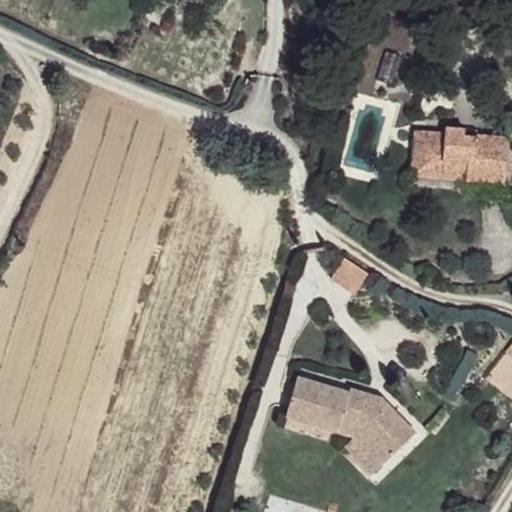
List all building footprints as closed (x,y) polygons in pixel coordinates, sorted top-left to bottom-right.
[(423,37),(424,48),(437,48),(437,35),(423,37)] [(344,75),(342,83),(351,87),(354,78),(344,75)] [(444,135),(429,133),(425,168),(468,172),(468,181),(506,184),(510,139),(477,136),(477,137),(466,136),(466,129),(445,127),(444,135)] [(429,133),(427,133),(416,132),(412,175),(468,181),(468,172),(425,168),(429,133)] [(347,257),(333,278),(357,294),(371,273),(347,257)] [(511,339),(482,376),(511,400),(511,398),(511,339)] [(354,436),(355,436),(381,465),(414,433),(380,399),(350,390),(349,393),(297,379),(287,417),(354,436)] [(370,474),(381,465),(355,436),(345,446),(370,474)]
